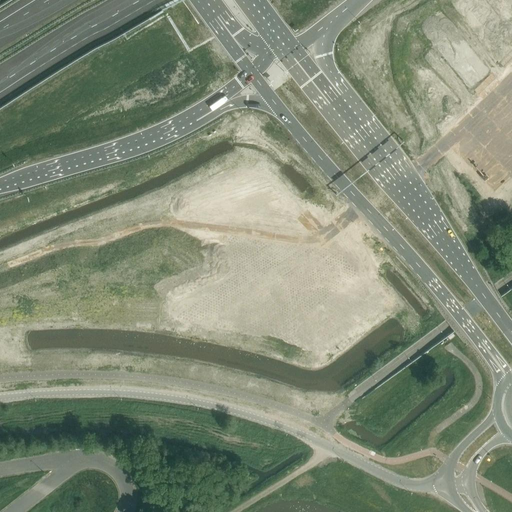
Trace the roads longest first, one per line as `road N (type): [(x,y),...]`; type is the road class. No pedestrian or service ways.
road 1 (unclassified): [(0,398),(113,393),(206,405),(304,435),(409,486),(446,487)]
road 2 (primary): [(275,104),(490,355)]
road 3 (primary): [(511,333),(323,86)]
road 4 (motorway): [(0,187),(141,143),(212,107)]
road 5 (motorway): [(0,83),(136,0)]
